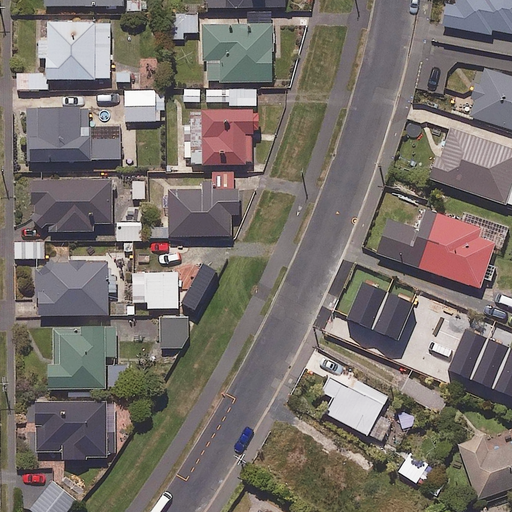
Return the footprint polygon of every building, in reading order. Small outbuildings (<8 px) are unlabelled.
[(490,28),(511,31),(511,0),(453,0),(453,3),(444,2),(440,24),(489,32),(490,28)] [(270,10),(244,10),(244,19),(200,20),(201,60),(205,60),(206,80),(272,78),(270,10)] [(196,14),(174,14),(174,32),(197,31),(196,14)] [(16,73),(16,89),(46,88),(46,77),(109,76),(109,18),(43,19),(44,72),(16,73)] [(468,97),(473,99),(468,115),(511,127),(511,75),(483,67),(479,81),(473,79),(468,97)] [(255,88),(206,89),(206,101),(228,100),(228,105),(256,104),(255,88)] [(124,120),(159,119),(159,108),(163,108),(162,89),(123,90),(124,120)] [(87,105),(24,107),(26,160),(119,157),(118,125),(88,126),(87,105)] [(199,109),(201,163),(250,162),(249,131),(257,131),(256,112),(248,112),(248,107),(199,109)] [(511,148),(448,127),(431,177),(511,204),(511,148)] [(166,188),(166,234),(229,234),(229,213),(236,213),(236,188),(232,188),(231,170),(212,170),(212,180),(201,180),(201,188),(166,188)] [(29,177),(29,200),(32,200),(32,222),(49,222),(49,229),(92,229),(92,222),(110,222),(110,177),(29,177)] [(144,180),(130,180),(130,198),(145,198),(144,180)] [(479,226),(423,207),(404,261),(478,286),(481,276),(490,280),(495,266),(486,263),(493,241),(476,236),(479,226)] [(140,221),(115,222),(116,240),(141,239),(140,221)] [(43,241),(14,241),(13,257),(43,258),(43,241)] [(46,260),(33,271),(35,314),(106,312),(105,291),(115,291),(114,275),(105,275),(104,258),(46,260)] [(188,280),(188,273),(132,273),(133,303),(151,302),(151,308),(182,308),(182,303),(189,303),(204,303),(215,279),(204,280),(188,280)] [(385,293),(364,343),(445,376),(457,344),(451,342),(459,323),(385,293)] [(186,316),(159,317),(160,347),(187,346),(186,316)] [(355,328),(332,318),(326,332),(349,342),(355,328)] [(114,325),(53,326),(54,362),(44,362),(44,387),(103,385),(102,356),(115,356),(114,325)] [(125,363),(106,364),(106,384),(126,384),(125,363)] [(378,414),(387,396),(347,375),(344,381),(328,372),(319,389),(332,397),(325,412),(380,441),(391,421),(378,414)] [(447,397),(405,376),(398,391),(439,412),(447,397)] [(105,452),(114,452),(114,402),(105,402),(105,398),(33,398),(33,422),(36,422),(37,451),(59,450),(59,457),(105,457),(105,452)] [(347,464),(299,432),(271,476),(327,511),(341,511),(343,510),(346,511),(367,511),(374,503),(357,492),(363,483),(343,470),(347,464)] [(511,485),(511,442),(488,451),(482,435),(457,444),(476,498),(511,485)] [(408,453),(399,468),(438,493),(448,478),(408,453)] [(415,486),(373,461),(365,474),(406,500),(415,486)] [(65,511),(76,498),(53,479),(29,508),(33,511),(65,511)]
